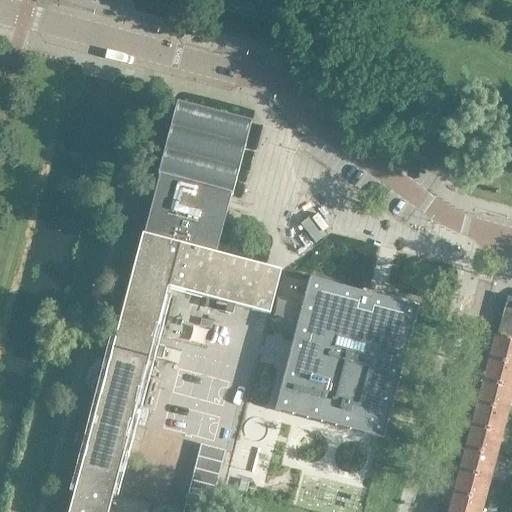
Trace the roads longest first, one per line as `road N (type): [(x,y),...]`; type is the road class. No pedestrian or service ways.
road 1 (unclassified): [(419,511),(493,236)]
road 2 (residential): [(493,236),(444,217),(302,117),(282,89)]
road 3 (residential): [(282,89),(54,29)]
